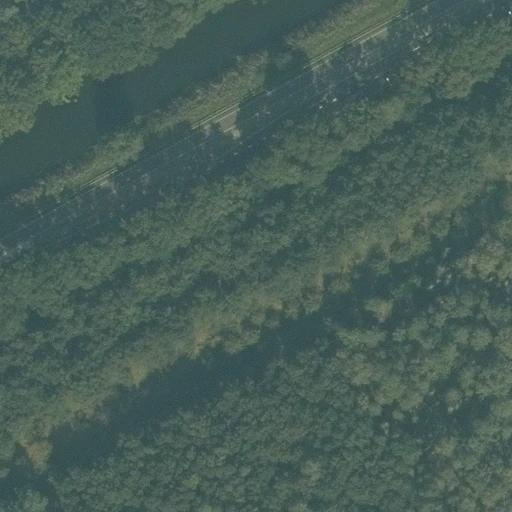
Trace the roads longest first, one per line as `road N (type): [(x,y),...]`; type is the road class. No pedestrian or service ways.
road 1 (track): [(511,193),(0,473)]
road 2 (primary): [(0,270),(179,191),(511,10)]
road 3 (primary): [(455,0),(0,252)]
road 4 (track): [(147,0),(0,82)]
